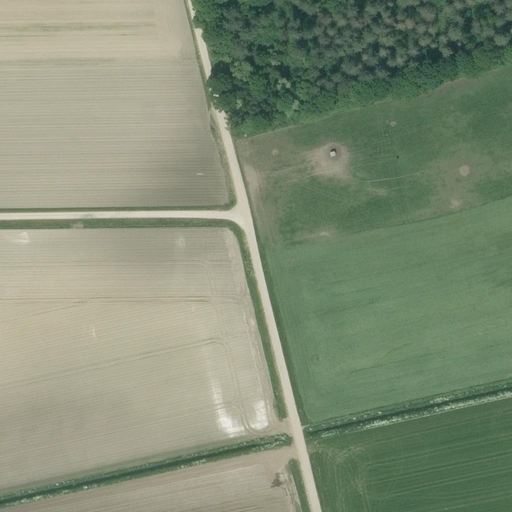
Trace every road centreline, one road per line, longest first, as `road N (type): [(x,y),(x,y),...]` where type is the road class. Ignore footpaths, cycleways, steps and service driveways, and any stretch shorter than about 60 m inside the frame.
road 1 (track): [(314,511),(242,216)]
road 2 (track): [(0,220),(242,216)]
road 3 (track): [(242,216),(192,0)]
